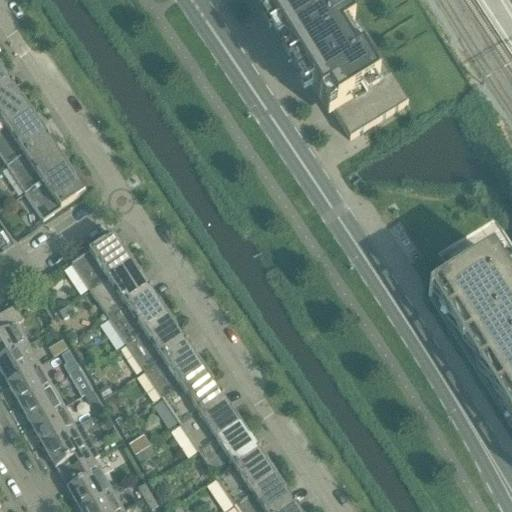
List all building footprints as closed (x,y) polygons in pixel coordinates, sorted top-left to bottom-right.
[(252,0),(289,59),(295,69),(328,122),(334,118),(349,143),(407,108),(340,0),(252,0)] [(0,96),(12,89),(0,71),(0,96)] [(0,96),(0,135),(30,116),(12,89),(0,96)] [(0,135),(0,162),(6,171),(48,143),(30,116),(0,135)] [(6,171),(24,198),(66,170),(48,143),(6,171)] [(66,170),(24,198),(42,226),(85,197),(66,170)] [(71,268),(89,295),(131,267),(113,239),(71,268)] [(511,306),(497,283),(503,280),(492,261),(490,258),(456,280),(451,283),(428,298),(511,430),(511,306)] [(89,295),(107,322),(149,293),(131,267),(89,295)] [(107,322),(125,349),(167,320),(158,307),(149,293),(107,322)] [(0,363),(28,348),(16,328),(23,324),(15,309),(0,317),(0,363)] [(58,316),(63,323),(74,316),(69,309),(58,316)] [(125,349),(143,376),(185,347),(167,320),(125,349)] [(143,376),(161,403),(204,374),(185,347),(143,376)] [(0,363),(0,375),(7,388),(40,369),(28,348),(0,363)] [(63,369),(69,379),(80,374),(74,363),(63,369)] [(83,367),(86,372),(93,368),(90,363),(83,367)] [(7,388),(19,408),(52,390),(40,369),(7,388)] [(81,400),(84,399),(91,394),(80,374),(69,379),(81,400)] [(161,403),(179,429),(222,401),(204,374),(161,403)] [(111,396),(106,389),(98,393),(102,401),(111,396)] [(19,408),(31,429),(64,410),(52,390),(19,408)] [(91,394),(84,399),(90,410),(98,406),(91,394)] [(179,429),(197,456),(240,428),(222,401),(179,429)] [(31,429),(43,450),(76,431),(64,410),(31,429)] [(197,456),(215,483),(258,455),(240,428),(197,456)] [(65,466),(70,476),(94,462),(76,431),(43,450),(55,471),(65,466)] [(137,459),(141,466),(155,457),(150,450),(137,459)] [(215,483),(234,510),(276,482),(258,455),(215,483)] [(66,491),(78,511),(79,511),(111,494),(94,462),(70,476),(76,486),(66,491)] [(234,510),(234,511),(288,511),(294,509),(276,482),(234,510)] [(137,491),(144,503),(151,498),(145,487),(137,491)] [(79,511),(122,511),(111,494),(79,511)] [(151,498),(144,503),(149,511),(153,511),(158,510),(151,498)]
